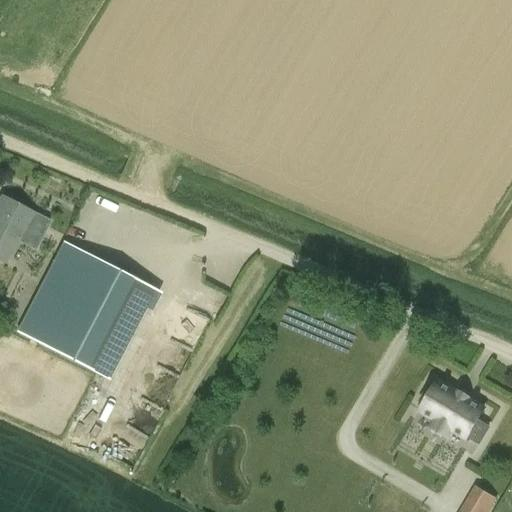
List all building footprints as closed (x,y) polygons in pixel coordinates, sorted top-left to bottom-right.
[(0,259),(4,261),(16,238),(20,240),(33,214),(3,198),(0,203),(0,259)] [(86,367),(132,279),(62,243),(17,332),(86,367)] [(178,371),(192,353),(175,340),(161,358),(178,371)] [(467,436),(479,443),(489,427),(477,420),(484,409),(468,399),(469,397),(457,391),(457,392),(436,380),(432,387),(428,385),(419,401),(423,403),(419,410),(435,419),(430,426),(447,436),(451,429),(466,438),(467,436)] [(489,511),(496,500),(477,489),(467,506),(476,511),(489,511)]
